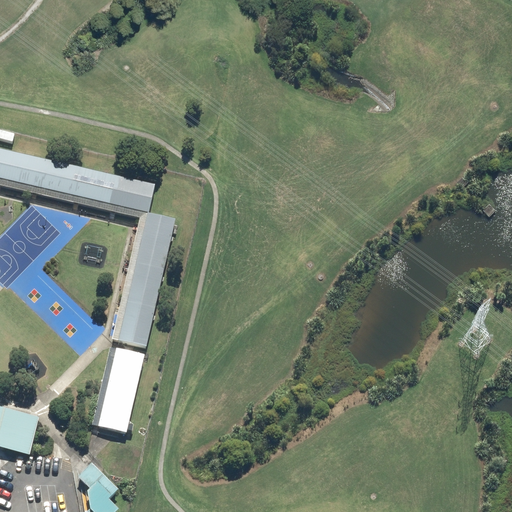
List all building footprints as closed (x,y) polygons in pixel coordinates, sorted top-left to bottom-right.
[(15,136),(0,132),(0,141),(13,145),(15,136)] [(0,181),(147,219),(154,189),(0,149),(0,181)] [(176,223),(148,216),(116,341),(144,349),(176,223)] [(143,359),(113,352),(95,425),(125,432),(143,359)] [(39,419),(0,409),(0,450),(29,457),(39,419)] [(91,466),(78,479),(106,505),(119,492),(91,466)]
